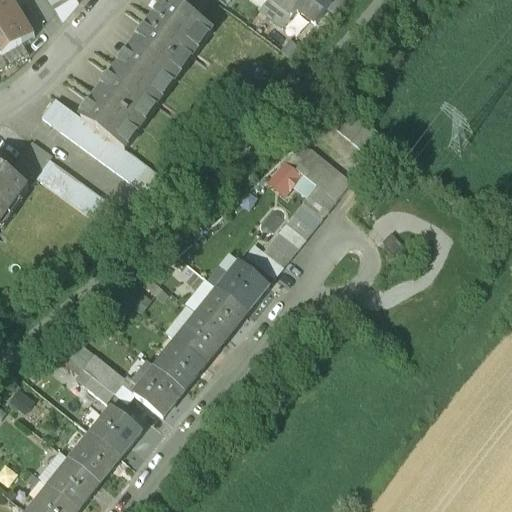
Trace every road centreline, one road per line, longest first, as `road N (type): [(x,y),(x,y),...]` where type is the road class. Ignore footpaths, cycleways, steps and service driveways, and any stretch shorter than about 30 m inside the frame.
road 1 (residential): [(124,511),(334,243)]
road 2 (residential): [(0,112),(26,97),(111,0)]
